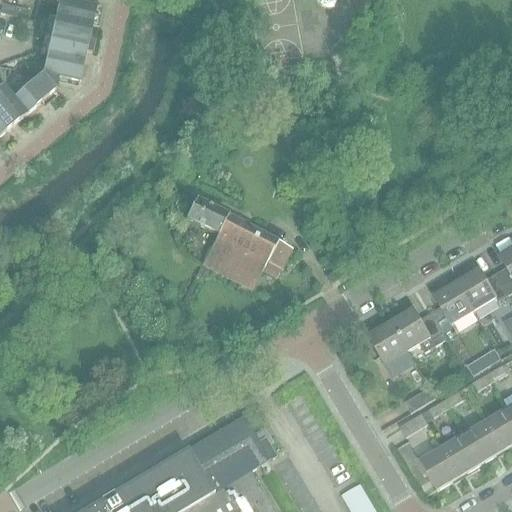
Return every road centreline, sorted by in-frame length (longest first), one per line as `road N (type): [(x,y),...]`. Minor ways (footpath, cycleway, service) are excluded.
road 1 (residential): [(0,508),(301,330)]
road 2 (residential): [(301,330),(511,203)]
road 3 (residential): [(410,511),(301,330)]
